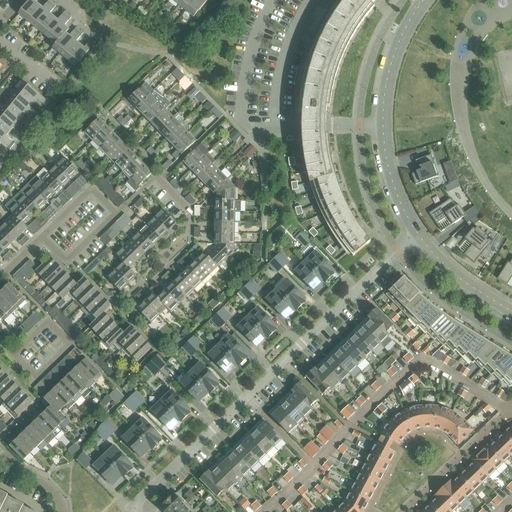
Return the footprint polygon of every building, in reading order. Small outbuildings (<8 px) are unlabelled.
[(26,20),(39,5),(35,2),(36,0),(29,0),(18,14),(26,20)] [(34,27),(53,3),(49,0),(43,8),(39,5),(26,20),(34,27)] [(186,12),(195,0),(182,0),(178,6),(186,12)] [(193,18),(208,0),(195,0),(186,12),(193,18)] [(351,254),(353,257),(370,242),(367,237),(361,229),(355,221),(350,212),(346,203),(342,194),(338,185),(335,175),(333,166),(331,156),(329,146),(329,135),(326,135),(325,130),(325,128),(325,124),(326,118),(326,112),(326,107),(329,107),(332,93),(335,79),(339,66),(344,54),(350,41),(357,30),(365,18),(374,7),(372,5),(366,0),(345,0),(344,2),(334,15),(326,29),(319,43),(314,57),(309,72),(305,88),(303,102),(299,101),(299,104),(303,104),(302,116),(302,119),(301,122),(301,125),(301,128),(301,132),(302,133),(302,135),(302,137),(302,139),(302,141),(302,144),(302,147),(303,150),(303,153),(304,157),(304,161),(305,164),(305,166),(306,170),(307,173),(308,176),(309,180),(309,182),(309,183),(313,182),(316,192),(320,203),(325,213),(330,223),(335,233),(342,242),(348,251),(351,254)] [(41,33),(54,17),(50,14),(57,5),(53,3),(34,27),(41,33)] [(48,39),(68,15),(65,12),(58,20),(54,17),(41,33),(48,39)] [(66,33),(69,30),(64,26),(71,18),(68,15),(48,39),(56,45),(66,33)] [(60,55),(80,31),(76,28),(69,36),(66,33),(56,45),(53,49),(60,55)] [(68,61),(80,45),(76,42),(83,33),(80,31),(60,55),(68,61)] [(75,67),(95,43),(91,40),(84,48),(80,45),(68,61),(75,67)] [(49,103),(25,83),(18,91),(34,103),(37,99),(45,106),(49,103)] [(136,108),(150,94),(142,86),(128,100),(136,108)] [(30,107),(34,103),(18,91),(12,98),(36,118),(39,114),(30,107)] [(144,116),(158,103),(150,94),(136,108),(144,116)] [(36,118),(12,98),(6,106),(22,118),(25,114),(33,121),(36,118)] [(151,124),(165,110),(158,103),(144,116),(151,124)] [(18,122),(22,118),(6,106),(0,113),(24,133),(27,129),(18,122)] [(159,132),(173,118),(165,110),(151,124),(159,132)] [(24,133),(0,113),(0,125),(9,133),(13,129),(21,136),(24,133)] [(166,140),(180,126),(184,122),(177,114),(173,118),(159,132),(166,140)] [(93,141),(107,127),(99,119),(95,123),(88,130),(85,133),(93,141)] [(92,120),(85,127),(88,130),(95,123),(92,120)] [(6,137),(9,133),(0,125),(0,137),(12,147),(15,144),(6,137)] [(174,147),(188,133),(180,126),(166,140),(174,147)] [(100,148),(114,135),(107,127),(93,141),(100,148)] [(177,151),(171,156),(175,161),(181,155),(195,141),(188,133),(174,147),(177,151)] [(108,156),(122,142),(114,135),(100,148),(108,156)] [(12,147),(0,137),(0,144),(1,144),(9,151),(12,147)] [(115,164),(129,150),(122,142),(108,156),(115,164)] [(191,170),(208,154),(209,152),(201,144),(183,162),(191,170)] [(123,172),(137,158),(129,150),(115,164),(123,172)] [(198,178),(212,165),(216,162),(208,154),(191,170),(198,178)] [(418,160),(421,170),(416,172),(416,173),(412,174),(415,185),(439,177),(431,155),(418,160)] [(77,171),(69,163),(64,158),(56,165),(69,179),(77,171)] [(130,179),(144,166),(137,158),(123,172),(130,179)] [(451,162),(443,164),(450,184),(458,181),(458,180),(456,175),(453,167),(451,162)] [(69,179),(56,165),(48,173),(61,187),(69,179)] [(206,186),(220,173),(212,165),(198,178),(206,186)] [(138,187),(152,174),(144,166),(130,179),(126,183),(136,193),(140,189),(138,187)] [(61,187),(48,173),(44,168),(36,176),(38,178),(40,180),(53,194),(61,187)] [(213,193),(227,180),(226,179),(230,175),(225,170),(220,173),(206,186),(213,193)] [(53,194),(40,180),(38,178),(30,185),(33,188),(46,202),(53,194)] [(234,201),(234,188),(227,180),(213,193),(215,196),(215,201),(234,201)] [(33,188),(30,185),(28,183),(20,191),(24,196),(38,209),(46,202),(33,188)] [(38,209),(24,196),(20,191),(12,198),(17,203),(30,217),(38,209)] [(30,217),(17,203),(12,198),(4,207),(13,216),(13,215),(22,224),(30,217)] [(464,213),(458,205),(456,206),(450,199),(429,214),(436,224),(447,217),(452,225),(463,218),(467,224),(470,221),(474,218),(477,215),(478,214),(474,207),(464,213)] [(240,212),(241,201),(234,201),(215,201),(215,212),(234,212),(240,212)] [(174,224),(161,211),(161,210),(154,217),(167,231),(174,224)] [(234,223),(234,212),(215,212),(215,222),(234,223)] [(27,229),(22,224),(13,215),(13,216),(6,222),(19,236),(27,229)] [(470,221),(474,225),(481,220),(477,215),(474,218),(470,221)] [(167,231),(154,217),(146,225),(160,238),(167,231)] [(19,236),(6,222),(0,227),(0,232),(11,244),(19,236)] [(233,233),(234,223),(215,222),(214,233),(233,233)] [(160,238),(146,225),(139,232),(152,246),(160,238)] [(36,233),(29,227),(27,229),(34,236),(36,233)] [(487,248),(485,247),(489,242),(484,238),(486,235),(477,227),(474,230),(473,229),(464,239),(472,245),(464,255),(474,264),(487,248)] [(11,244),(0,232),(0,247),(4,251),(11,244)] [(152,246),(139,232),(131,240),(144,253),(152,246)] [(311,241),(302,232),(296,238),(305,247),(311,241)] [(233,245),(233,233),(214,233),(214,244),(218,244),(233,245)] [(144,253),(131,240),(123,247),(136,261),(144,253)] [(216,267),(233,251),(233,245),(218,244),(206,256),(216,267)] [(136,261),(123,247),(114,256),(122,263),(128,269),(136,261)] [(333,271),(316,253),(313,250),(303,259),(325,283),(326,282),(328,282),(332,278),(332,276),(333,275),(331,273),(333,271)] [(216,267),(206,256),(203,254),(196,261),(209,274),(216,267)] [(289,262),(280,254),(274,259),(283,268),(289,262)] [(43,279),(56,265),(49,258),(38,268),(35,271),(43,279)] [(283,268),(274,259),(269,265),(277,273),(283,268)] [(325,283),(303,259),(292,269),(295,272),(295,273),(300,277),(299,277),(308,286),(313,291),(323,281),(325,283)] [(511,278),(511,259),(509,264),(507,262),(497,279),(507,285),(511,278)] [(38,268),(35,265),(30,260),(26,264),(34,273),(35,271),(38,268)] [(209,274),(196,261),(188,269),(201,282),(209,274)] [(135,277),(128,269),(122,263),(114,271),(127,284),(135,277)] [(34,273),(26,264),(21,269),(29,277),(34,273)] [(49,286),(63,272),(56,265),(43,279),(49,286)] [(29,277),(21,269),(17,273),(25,281),(29,277)] [(201,282),(188,269),(179,277),(192,290),(201,282)] [(127,284),(114,271),(106,278),(119,292),(127,284)] [(56,293),(70,279),(63,272),(49,286),(56,293)] [(25,281),(17,273),(13,277),(21,285),(25,282),(25,281)] [(192,290),(179,277),(171,285),(185,298),(192,290)] [(393,303),(411,286),(404,278),(386,295),(393,303)] [(76,286),(70,279),(56,293),(62,299),(68,294),(76,286)] [(74,301),(90,286),(83,279),(76,286),(68,294),(74,301)] [(305,299),(287,280),(277,290),(296,310),(304,303),(303,301),(305,299)] [(260,290),(251,281),(246,287),(254,296),(260,290)] [(23,298),(9,284),(2,291),(19,308),(26,301),(23,298)] [(185,298),(171,285),(165,291),(178,305),(185,298)] [(81,308),(83,307),(97,293),(90,286),(74,301),(81,308)] [(401,311),(419,294),(411,286),(393,303),(401,311)] [(254,296),(246,287),(240,292),(248,301),(254,296)] [(296,310),(277,290),(266,300),(271,305),(279,314),(280,314),(284,319),(294,309),(296,311),(296,310)] [(19,308),(2,291),(0,292),(0,302),(12,315),(19,308)] [(178,305),(165,291),(157,299),(166,308),(165,309),(170,313),(178,305)] [(90,313),(103,300),(97,293),(83,307),(90,313)] [(166,308),(157,299),(153,294),(145,302),(158,316),(165,309),(166,308)] [(409,319),(426,302),(418,295),(419,294),(401,311),(409,319)] [(104,314),(111,308),(103,300),(90,313),(96,320),(103,313),(104,314)] [(12,315),(0,302),(0,316),(1,318),(5,321),(12,315)] [(158,316),(145,302),(137,310),(150,324),(158,316)] [(416,326),(435,309),(426,302),(409,319),(416,326)] [(273,323),(258,308),(248,318),(267,338),(276,330),(274,328),(276,326),(273,323)] [(231,318),(223,309),(217,315),(225,323),(231,318)] [(393,326),(377,309),(368,317),(388,337),(389,337),(386,334),(393,326)] [(425,333),(444,316),(435,309),(416,326),(417,327),(418,326),(425,333)] [(95,333),(109,320),(104,314),(103,313),(96,320),(89,327),(95,333)] [(225,323),(217,315),(211,320),(219,329),(225,323)] [(267,338),(248,318),(245,315),(235,325),(238,328),(242,333),(251,342),(255,346),(265,337),(267,339),(267,338)] [(434,340),(453,322),(444,316),(425,333),(425,334),(427,332),(434,340)] [(388,337),(368,317),(371,320),(364,327),(380,345),(388,337)] [(102,341),(117,328),(109,320),(95,333),(102,341)] [(443,346),(462,327),(453,322),(434,340),(436,338),(443,346)] [(380,345),(364,327),(356,335),(372,352),(380,345)] [(453,352),(472,333),(462,327),(443,346),(444,346),(446,344),(453,352)] [(123,335),(123,334),(117,328),(102,341),(101,343),(108,350),(115,343),(123,335)] [(121,350),(137,335),(130,328),(123,334),(123,335),(115,343),(121,350)] [(462,357),(481,339),(472,333),(453,352),(455,350),(462,357)] [(130,355),(144,342),(137,335),(121,350),(128,357),(130,355)] [(372,352),(356,335),(348,342),(365,360),(372,352)] [(247,354),(230,336),(219,346),(239,366),(247,358),(245,356),(247,354)] [(202,345),(194,337),(188,342),(196,351),(202,345)] [(472,363),(491,345),(481,339),(462,357),(463,358),(465,356),(472,363)] [(136,362),(150,349),(144,342),(130,355),(136,362)] [(196,351),(188,342),(182,348),(191,357),(196,351)] [(365,360),(348,342),(340,350),(357,367),(365,360)] [(239,366),(219,346),(216,343),(206,353),(209,356),(213,361),(222,370),(227,374),(237,364),(238,366),(239,366)] [(481,369),(500,351),(491,345),(472,363),(472,364),(474,362),(481,369)] [(357,367),(340,350),(332,358),(349,375),(357,367)] [(491,375),(510,357),(500,351),(481,369),(482,370),(484,368),(491,375)] [(165,365),(157,356),(151,362),(160,371),(165,365)] [(500,381),(511,369),(511,358),(510,357),(491,375),(491,376),(493,374),(500,381)] [(99,372),(86,358),(79,365),(92,379),(99,372)] [(106,365),(99,358),(95,362),(102,369),(106,365)] [(349,375),(332,358),(325,365),(341,382),(349,375)] [(218,382),(201,364),(198,361),(188,371),(191,374),(210,394),(211,393),(213,393),(217,390),(217,388),(218,386),(216,384),(218,382)] [(160,371),(151,362),(145,367),(154,376),(160,371)] [(92,379),(79,365),(71,373),(87,389),(95,382),(92,379)] [(112,372),(106,365),(102,369),(108,376),(112,372)] [(341,382),(325,365),(317,372),(314,369),(314,370),(334,390),(341,382)] [(510,387),(511,385),(511,369),(500,381),(501,381),(503,379),(510,387)] [(334,390),(314,370),(306,377),(323,395),(330,387),(333,390),(334,390)] [(87,389),(71,373),(64,380),(77,393),(78,393),(81,395),(87,389)] [(210,394),(191,374),(180,384),(185,388),(184,389),(193,398),(193,397),(198,402),(208,392),(210,394)] [(0,393),(12,382),(5,375),(0,379),(0,393)] [(77,393),(64,380),(58,386),(75,404),(81,397),(77,393)] [(399,387),(403,396),(414,387),(413,385),(408,380),(399,387)] [(0,397),(4,402),(18,389),(12,382),(0,393),(0,397)] [(317,400),(300,383),(292,391),(312,411),(312,410),(309,407),(317,400)] [(75,404),(58,386),(51,392),(64,406),(68,410),(75,404)] [(99,404),(107,412),(125,396),(117,387),(99,404)] [(11,409),(25,396),(18,389),(4,402),(1,406),(8,413),(11,409)] [(190,410),(172,392),(169,389),(159,399),(162,402),(181,422),(189,414),(188,412),(190,410)] [(312,411),(292,391),(295,394),(287,401),(304,419),(312,411)] [(64,406),(51,392),(44,399),(51,407),(51,406),(58,413),(64,406)] [(144,401),(136,392),(130,398),(139,407),(144,401)] [(17,416),(31,403),(25,396),(11,409),(8,413),(14,419),(17,416)] [(139,407),(130,398),(124,403),(133,412),(139,407)] [(304,419),(287,401),(279,409),(296,426),(304,419)] [(181,422),(162,402),(151,412),(156,416),(164,425),(165,425),(169,430),(179,420),(181,422)] [(347,420),(355,412),(349,405),(340,413),(347,420)] [(65,420),(58,413),(51,406),(51,407),(44,413),(58,427),(65,420)] [(423,428),(420,406),(417,407),(413,408),(410,409),(407,410),(404,411),(414,431),(415,430),(417,430),(419,429),(421,428),(423,428)] [(433,428),(436,406),(433,406),(430,406),(426,406),(423,406),(420,406),(423,428),(425,428),(427,428),(429,428),(431,428),(433,428)] [(442,432),(453,412),(450,411),(447,409),(443,408),(440,407),(436,406),(433,428),(435,429),(437,429),(438,430),(440,431),(442,432)] [(296,426),(279,409),(271,417),(288,434),(296,426)] [(414,431),(404,411),(401,413),(399,414),(396,416),(394,417),(392,419),(390,421),(406,437),(407,435),(409,434),(410,433),(412,432),(414,431)] [(450,437),(466,422),(463,420),(461,418),(458,416),(456,414),(453,412),(442,432),(444,432),(445,434),(447,435),(448,436),(450,437)] [(58,427),(44,413),(37,420),(55,438),(62,431),(58,427)] [(161,438),(143,420),(140,417),(130,426),(133,429),(152,450),(154,448),(156,449),(160,445),(159,443),(161,442),(159,440),(161,438)] [(55,438),(37,420),(30,426),(44,440),(48,445),(55,438)] [(117,430),(107,420),(102,426),(111,435),(117,430)] [(406,437),(390,421),(388,423),(386,426),(384,428),(382,431),(380,435),(399,445),(400,443),(401,442),(402,441),(403,439),(404,438),(406,437)] [(282,439),(266,422),(257,430),(274,447),(282,439)] [(467,436),(473,430),(466,422),(450,437),(458,446),(464,439),(465,440),(468,437),(467,436)] [(44,440),(30,426),(23,433),(37,447),(44,440)] [(111,435),(102,426),(101,426),(97,432),(105,441),(111,435)] [(511,428),(510,427),(503,434),(511,443),(511,428)] [(152,450),(133,429),(123,439),(127,444),(136,453),(140,458),(150,448),(152,450)] [(274,447),(257,430),(250,438),(266,455),(274,447)] [(37,447),(23,433),(17,440),(30,453),(37,447)] [(511,454),(511,443),(503,434),(496,441),(510,456),(511,454)] [(320,435),(317,438),(320,440),(325,445),(327,442),(322,437),(320,435)] [(266,455),(250,438),(242,445),(259,462),(266,455)] [(30,453),(17,440),(9,447),(23,460),(30,453)] [(510,456),(496,441),(489,447),(487,445),(487,446),(503,463),(510,456)] [(395,453),(376,443),(370,453),(390,463),(395,453)] [(132,466),(115,447),(115,448),(112,444),(101,454),(104,457),(124,477),(132,470),(130,468),(132,466)] [(259,462),(242,445),(234,453),(251,470),(259,462)] [(307,446),(303,449),(312,459),(316,455),(307,446)] [(503,463),(487,446),(479,453),(496,470),(503,463)] [(92,463),(83,453),(78,460),(86,469),(92,463)] [(251,470),(234,453),(226,460),(243,478),(251,470)] [(390,463),(370,453),(365,463),(385,473),(390,463)] [(496,470),(479,453),(472,460),(488,477),(496,470)] [(124,477),(104,457),(94,467),(98,472),(107,481),(112,485),(122,476),(123,478),(124,477)] [(342,457),(340,462),(347,465),(349,460),(342,457)] [(243,478),(226,460),(219,468),(235,485),(243,478)] [(488,477),(472,460),(471,461),(473,462),(466,469),(481,484),(488,477)] [(385,473),(365,463),(360,472),(380,483),(385,473)] [(235,485),(219,468),(211,475),(208,472),(228,492),(235,485)] [(481,484),(466,469),(459,476),(474,492),(481,484)] [(228,492),(208,472),(200,480),(217,497),(224,490),(227,493),(228,492)] [(380,483),(360,472),(355,482),(374,492),(380,483)] [(474,492),(459,476),(452,483),(450,481),(450,482),(466,499),(474,492)] [(374,492),(355,482),(350,491),(369,502),(374,492)] [(466,499),(450,482),(442,489),(459,506),(466,499)] [(452,511),(459,506),(442,489),(435,496),(450,511),(452,511)] [(190,491),(185,495),(188,499),(193,494),(190,491)] [(358,511),(363,511),(369,502),(350,491),(344,502),(358,511)] [(175,511),(186,502),(177,493),(160,509),(162,510),(162,511),(175,511)] [(450,511),(435,496),(436,498),(429,504),(436,511),(450,511)] [(303,498),(299,502),(303,506),(307,502),(303,498)] [(0,511),(21,511),(0,501),(0,511)] [(192,511),(194,510),(186,502),(175,511),(192,511)] [(358,511),(344,502),(336,510),(338,511),(358,511)]
